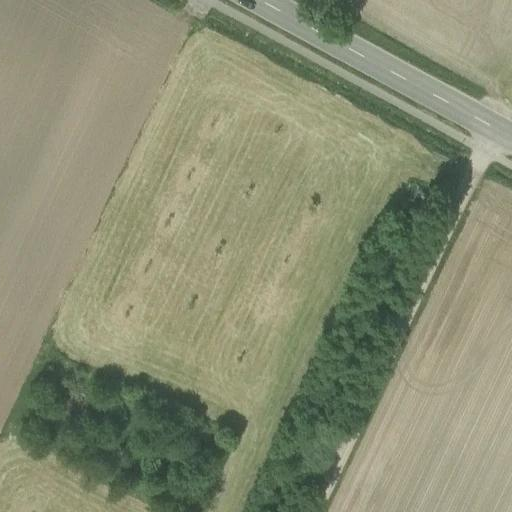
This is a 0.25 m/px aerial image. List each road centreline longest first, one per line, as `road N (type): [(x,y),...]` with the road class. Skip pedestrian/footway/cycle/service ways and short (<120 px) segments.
road 1 (track): [(313,511),(487,133)]
road 2 (tertiary): [(247,0),(511,145)]
